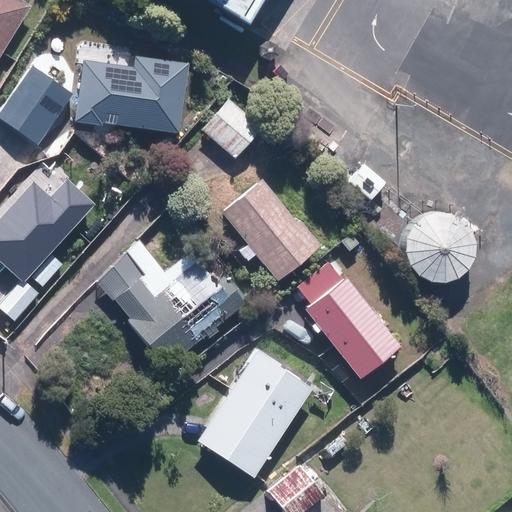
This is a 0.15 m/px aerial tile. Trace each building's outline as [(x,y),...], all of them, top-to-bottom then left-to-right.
[(0,0),(0,48),(25,7),(12,0),(0,0)] [(207,0),(243,22),(256,0),(207,0)] [(78,51),(69,122),(172,134),(181,63),(78,51)] [(0,124),(32,147),(67,95),(27,68),(0,107),(0,124)] [(224,100),(197,129),(228,158),(255,129),(224,100)] [(201,142),(188,129),(165,150),(178,164),(201,142)] [(381,184),(356,161),(343,175),(368,198),(381,184)] [(215,214),(271,279),(310,246),(254,181),(215,214)] [(34,266),(72,223),(26,183),(0,212),(0,261),(13,247),(34,266)] [(409,261),(416,269),(426,274),(437,276),(448,274),(457,268),(464,259),(468,249),(468,238),(464,228),(457,219),(447,214),(438,212),(428,213),(419,217),(411,223),(406,231),(404,241),(405,251),(409,261)] [(62,265),(49,253),(28,276),(40,288),(62,265)] [(159,368),(236,302),(216,279),(209,285),(191,263),(149,297),(134,279),(139,275),(122,256),(92,281),(123,318),(119,321),(159,368)] [(35,296),(17,279),(0,298),(0,311),(12,322),(35,296)] [(336,279),(298,308),(353,378),(391,348),(336,279)] [(248,352),(190,441),(248,479),(307,389),(248,352)] [(370,406),(358,417),(347,426),(355,436),(366,427),(374,436),(387,426),(370,406)] [(304,511),(323,496),(296,464),(261,493),(277,511),(304,511)]
